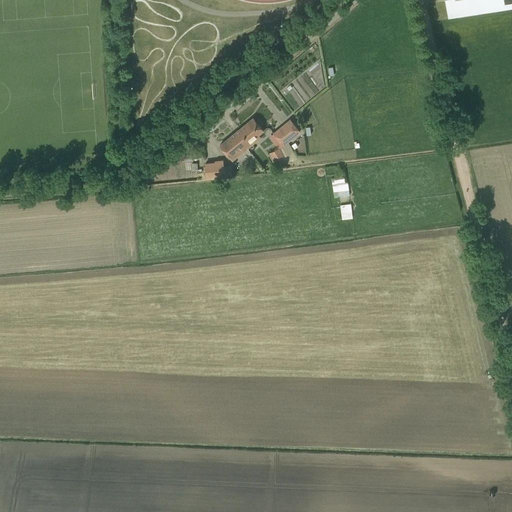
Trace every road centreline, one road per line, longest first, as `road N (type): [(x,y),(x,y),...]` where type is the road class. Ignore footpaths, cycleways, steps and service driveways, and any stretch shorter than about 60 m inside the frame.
road 1 (track): [(511,376),(420,0)]
road 2 (unclassified): [(204,127),(354,0)]
